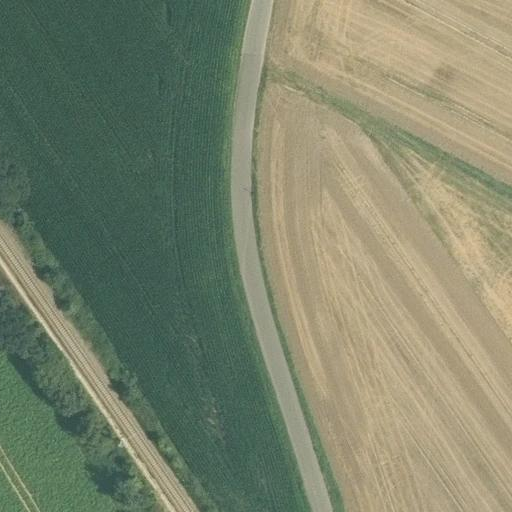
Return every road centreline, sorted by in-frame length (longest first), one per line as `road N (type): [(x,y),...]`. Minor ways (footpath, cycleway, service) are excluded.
road 1 (unclassified): [(320,511),(244,237),(238,157),(265,0)]
road 2 (track): [(252,71),(511,204)]
